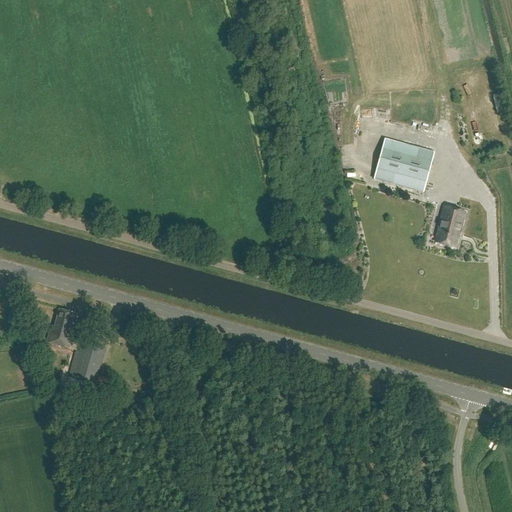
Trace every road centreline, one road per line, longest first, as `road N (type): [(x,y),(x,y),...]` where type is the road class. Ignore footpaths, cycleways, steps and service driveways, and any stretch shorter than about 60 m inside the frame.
road 1 (unclassified): [(511,342),(0,203)]
road 2 (tertiary): [(468,393),(0,265)]
road 3 (track): [(206,511),(165,328)]
road 4 (unclassified): [(463,511),(456,461),(468,393)]
